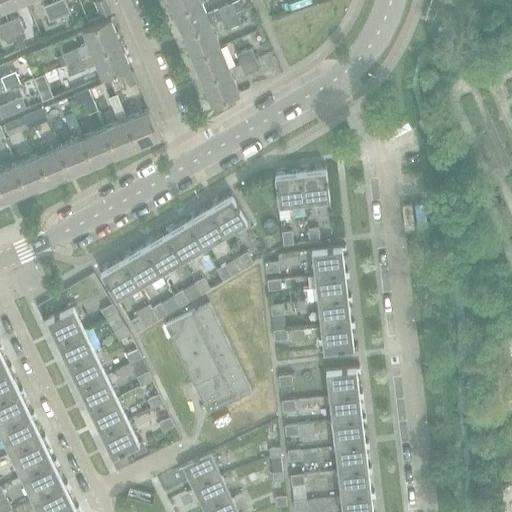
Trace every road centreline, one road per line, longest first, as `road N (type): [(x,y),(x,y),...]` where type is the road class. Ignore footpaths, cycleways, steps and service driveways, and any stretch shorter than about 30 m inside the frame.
road 1 (residential): [(329,82),(364,120),(383,173),(420,511)]
road 2 (residential): [(0,286),(105,511)]
road 3 (secondary): [(0,258),(194,159)]
road 4 (residential): [(124,0),(194,159)]
road 5 (secondary): [(194,159),(329,82)]
